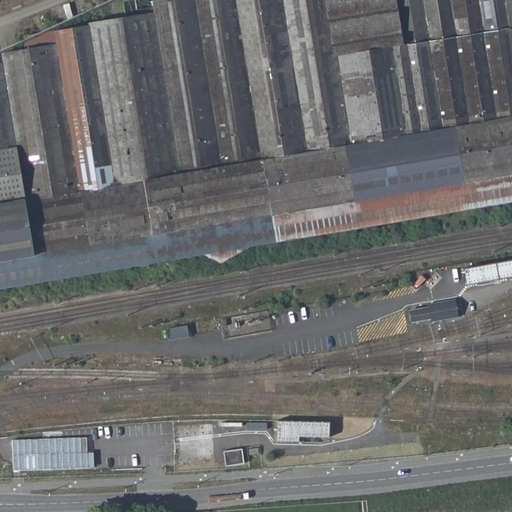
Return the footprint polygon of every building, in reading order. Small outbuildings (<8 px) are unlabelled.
[(0,287),(200,252),(218,262),(246,245),(364,226),(328,0),(184,0),(155,5),(156,10),(133,13),(133,15),(52,29),(56,54),(1,63),(2,71),(0,71),(0,287)] [(511,0),(328,0),(364,226),(511,201),(511,0)] [(511,258),(464,267),(467,284),(511,275),(511,258)] [(423,301),(404,303),(406,314),(424,311),(425,316),(453,311),(450,293),(422,297),(423,301)] [(171,339),(190,335),(188,324),(169,328),(171,339)] [(330,421),(278,419),(277,437),(330,439),(330,421)] [(225,450),(227,465),(245,463),(243,448),(225,450)]
